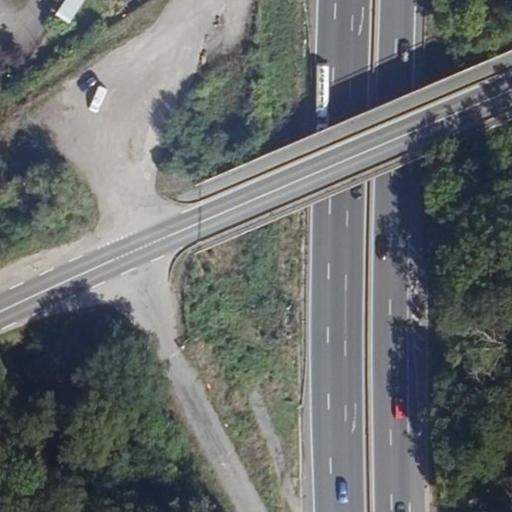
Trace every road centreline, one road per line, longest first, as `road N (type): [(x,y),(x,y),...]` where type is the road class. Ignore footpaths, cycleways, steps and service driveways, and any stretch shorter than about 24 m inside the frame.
road 1 (primary): [(511,90),(0,316)]
road 2 (motorway): [(343,0),(335,511)]
road 3 (motorway): [(392,511),(396,0)]
